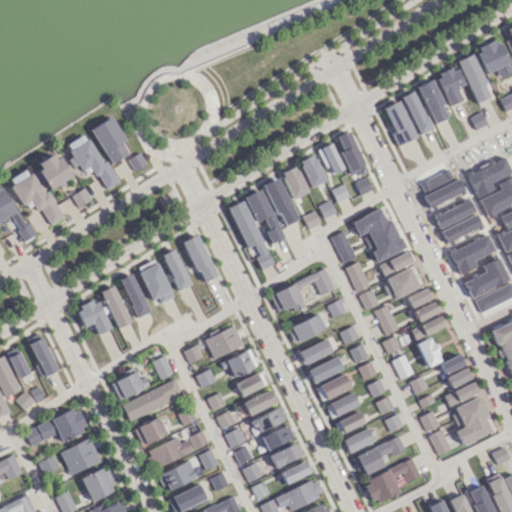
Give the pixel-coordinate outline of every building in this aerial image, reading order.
[(483,73),(494,69),(497,77),(510,72),(496,39),(473,48),(483,73)] [(489,96),(470,54),(455,60),(474,103),(489,96)] [(446,105),(459,99),(454,87),(462,84),(454,66),(433,76),(446,105)] [(433,123),(447,116),(428,79),(414,86),(433,123)] [(428,129),(412,90),(400,95),(416,134),(428,129)] [(503,111),(511,106),(511,91),(497,99),(503,111)] [(413,138),(397,100),(380,107),(396,145),(413,138)] [(89,129),(110,163),(127,153),(120,141),(124,139),(110,116),(89,129)] [(333,136),(349,176),(364,170),(348,130),(333,136)] [(115,183),(88,138),(68,150),(82,173),(91,167),(104,189),(115,183)] [(341,168),(330,142),(316,148),(327,174),(341,168)] [(49,189),(69,176),(53,152),(33,164),(49,189)] [(126,158),(132,171),(144,164),(138,152),(126,158)] [(297,161),(308,187),(323,180),(311,154),(297,161)] [(469,174),(482,201),(495,195),(490,184),(496,181),(511,173),(504,157),(469,174)] [(279,172),(290,198),(305,192),(294,165),(279,172)] [(421,182),(447,169),(454,182),(458,180),(465,194),(429,211),(423,197),(427,195),(421,182)] [(9,185),(20,204),(28,199),(35,210),(39,208),(48,225),(59,218),(33,172),(9,185)] [(482,201),(491,218),(493,217),(491,214),(511,204),(511,173),(496,181),(501,191),(495,195),(482,201)] [(352,182),(358,194),(370,188),(364,176),(352,182)] [(261,184),(281,226),(295,219),(276,177),(261,184)] [(329,189),(334,201),(346,196),(341,184),(329,189)] [(69,195),(75,207),(89,199),(82,187),(69,195)] [(2,220),(14,212),(0,188),(0,219),(1,219),(2,220)] [(281,237),(258,189),(242,196),(254,222),(261,218),(266,228),(262,230),(269,243),(281,237)] [(433,215),(437,213),(439,218),(463,205),(460,199),(465,197),(475,213),(439,231),(433,215)] [(225,206),(243,247),(252,243),(256,253),(252,255),(258,269),(270,264),(241,199),(225,206)] [(333,212),(328,200),(315,205),(321,218),(333,212)] [(349,221),(361,216),(360,214),(377,206),(383,219),(386,218),(396,237),(397,237),(402,247),(374,260),(370,251),(374,249),(364,230),(355,234),(349,221)] [(499,215),(511,208),(511,229),(504,234),(501,229),(505,227),(499,215)] [(318,223),(312,210),(300,216),(306,228),(318,223)] [(439,231),(448,248),(455,245),(452,240),(478,227),(480,231),(483,230),(475,213),(439,231)] [(33,235),(27,223),(15,229),(21,241),(33,235)] [(496,233),(501,229),(504,234),(511,229),(511,250),(506,253),(496,233)] [(352,257),(341,230),(328,236),(340,262),(352,257)] [(215,275),(195,234),(180,241),(200,282),(215,275)] [(449,252),(454,249),(456,252),(473,243),(471,239),(475,236),(478,241),(484,238),(492,252),(472,263),(475,268),(461,276),(449,252)] [(159,254),(176,290),(188,284),(171,248),(159,254)] [(376,264),(404,250),(410,261),(381,275),(376,264)] [(465,284),(474,280),(471,276),(475,274),(477,277),(485,273),(482,266),(492,261),(490,257),(493,255),(507,282),(473,299),(465,284)] [(169,295),(154,259),(135,267),(150,303),(169,295)] [(353,291),(366,286),(356,261),(343,266),(353,291)] [(383,278),(406,266),(416,286),(393,298),(383,278)] [(294,288),(311,280),(318,295),(332,288),(322,268),(267,293),(275,312),(289,305),(292,310),(302,306),(294,288)] [(147,311),(128,273),(116,279),(135,317),(147,311)] [(98,291),(115,327),(128,321),(111,285),(98,291)] [(476,302),(509,285),(511,290),(511,297),(482,313),(476,302)] [(404,296),(423,287),(428,298),(409,307),(404,296)] [(357,294),(362,309),(375,304),(369,289),(357,294)] [(95,299),(73,308),(81,326),(90,322),(95,334),(108,328),(95,299)] [(329,316),(342,312),(338,299),(325,303),(329,316)] [(411,310),(430,301),(435,312),(416,321),(411,310)] [(382,334),(395,329),(384,304),(371,310),(382,334)] [(322,329),(316,314),(284,327),(291,342),(322,329)] [(417,325),(436,315),(441,326),(422,335),(417,325)] [(487,331),(511,318),(511,378),(502,360),(504,359),(496,344),(494,344),(487,331)] [(212,359),(241,346),(231,324),(202,338),(212,359)] [(355,338),(351,326),(337,330),(341,343),(355,338)] [(385,353),(397,347),(392,335),(379,341),(385,353)] [(413,343),(426,336),(429,341),(432,345),(434,344),(436,348),(433,350),(435,353),(434,354),(436,359),(424,366),(413,343)] [(54,371),(40,337),(26,343),(40,377),(54,371)] [(301,364),(329,352),(324,339),(296,351),(301,364)] [(364,355),(359,343),(346,349),(352,361),(364,355)] [(186,362),(199,357),(194,345),(181,350),(186,362)] [(230,376),(255,367),(248,349),(223,358),(230,376)] [(15,378),(26,373),(17,351),(6,356),(15,378)] [(462,364),(456,353),(437,363),(442,374),(462,364)] [(398,378),(410,373),(401,354),(389,360),(398,378)] [(17,390),(2,355),(0,355),(0,393),(1,396),(17,390)] [(149,360),(157,379),(170,373),(162,355),(149,360)] [(311,382),(339,370),(334,357),(305,369),(311,382)] [(373,374),(368,361),(356,366),(360,378),(373,374)] [(448,386),(468,378),(464,368),(444,376),(448,386)] [(198,387),(212,381),(207,369),(193,374),(198,387)] [(143,377),(136,380),(133,371),(109,382),(116,399),(147,385),(143,377)] [(264,384),(258,371),(233,382),(239,395),(264,384)] [(347,389),(342,375),(313,385),(318,399),(347,389)] [(412,393),(424,387),(419,375),(406,381),(412,393)] [(179,396),(172,379),(118,403),(126,420),(179,396)] [(370,396),(382,391),(377,379),(364,385),(370,396)] [(475,392),(470,381),(441,395),(446,406),(475,392)] [(13,399),(22,410),(32,400),(23,390),(13,399)] [(245,414),(273,403),(268,390),(240,401),(245,414)] [(210,410),(222,404),(217,391),(204,397),(210,410)] [(322,405),(328,418),(356,405),(350,392),(322,405)] [(378,413),(391,408),(385,396),(373,402),(378,413)] [(490,431),(475,396),(450,407),(459,427),(453,430),(460,444),(490,431)] [(181,425),(193,419),(187,406),(175,413),(181,425)] [(75,407),(48,418),(58,440),(85,429),(75,407)] [(282,420),(277,407),(249,419),(255,431),(282,420)] [(218,428),(231,422),(226,410),(213,416),(218,428)] [(436,425),(429,410),(417,416),(423,431),(436,425)] [(362,423),(357,411),(331,422),(336,434),(362,423)] [(382,419),(387,431),(400,425),(394,413),(382,419)] [(164,434),(156,416),(131,428),(140,445),(164,434)] [(21,432),(29,446),(53,433),(46,419),(21,432)] [(264,450),(291,437),(285,424),(258,437),(264,450)] [(241,441),(236,428),(222,433),(227,447),(241,441)] [(344,452),(370,442),(365,429),(340,438),(344,452)] [(435,454),(448,448),(438,429),(426,435),(435,454)] [(187,436),(192,448),(204,442),(199,430),(187,436)] [(378,458),(401,449),(396,436),(351,456),(359,475),(381,466),(378,458)] [(68,474),(98,460),(86,437),(57,451),(68,474)] [(185,439),(176,443),(174,437),(145,450),(152,467),(190,451),(185,439)] [(267,455),(273,468),(300,455),(294,442),(267,455)] [(236,463),(248,458),(244,446),(231,451),(236,463)] [(203,469),(215,463),(208,448),(196,454),(203,469)] [(56,468),(52,455),(36,460),(41,473),(56,468)] [(0,461),(0,472),(2,472),(5,479),(19,473),(12,456),(0,461)] [(360,480),(370,503),(396,492),(390,477),(400,473),(404,481),(417,475),(409,458),(360,480)] [(163,491),(193,478),(186,460),(156,473),(163,491)] [(278,472),(283,484),(308,472),(303,460),(278,472)] [(240,467),(244,481),(259,476),(254,462),(240,467)] [(79,478),(88,499),(114,488),(105,466),(79,478)] [(207,477),(213,490),(225,484),(220,472),(207,477)] [(497,511),(511,511),(511,506),(496,473),(482,479),(497,511)] [(277,508),(285,505),(287,510),(320,494),(312,478),(272,497),(277,508)] [(254,499),(266,493),(261,480),(248,486),(254,499)] [(174,511),(204,500),(197,484),(165,497),(171,511),(174,511)] [(491,511),(479,485),(465,492),(474,511),(491,511)] [(59,511),(66,511),(74,508),(65,490),(52,497),(59,511)] [(448,498),(453,511),(468,511),(461,493),(448,498)] [(0,511),(32,511),(26,496),(0,506),(0,511)] [(222,511),(223,511),(222,511),(232,511),(237,510),(232,496),(193,511),(222,511)] [(260,511),(273,511),(277,510),(271,498),(257,505),(260,511)] [(425,506),(427,511),(445,511),(439,499),(425,506)] [(87,510),(88,511),(123,511),(119,500),(96,510),(94,507),(87,510)] [(300,511),(326,511),(323,503),(300,511)]
